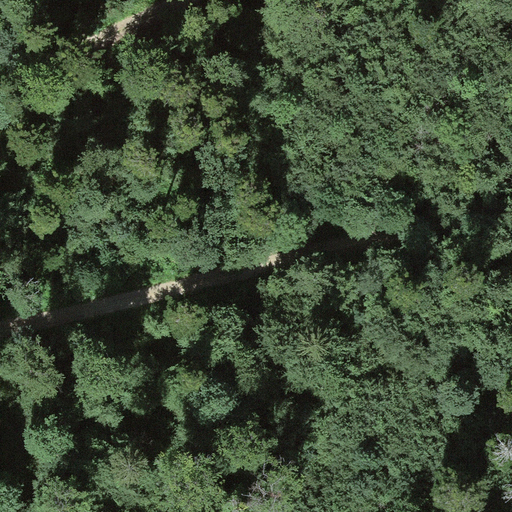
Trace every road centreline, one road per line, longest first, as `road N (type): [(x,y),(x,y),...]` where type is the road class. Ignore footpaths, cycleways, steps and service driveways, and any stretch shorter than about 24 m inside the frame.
road 1 (track): [(0,329),(511,207)]
road 2 (track): [(0,91),(190,0)]
